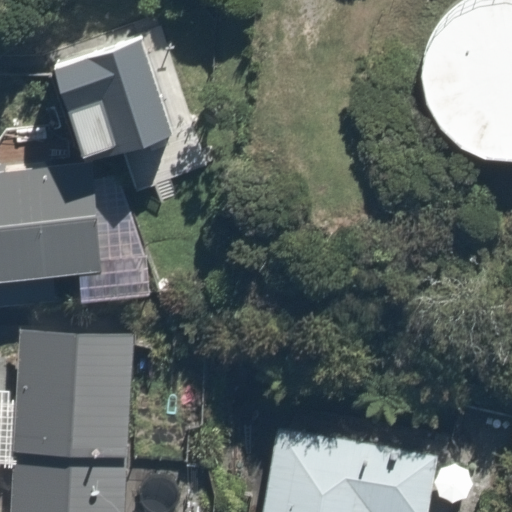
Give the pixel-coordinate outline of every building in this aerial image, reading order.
[(511,161),(511,0),(470,0),(446,18),(431,41),(424,68),(425,95),(436,121),(454,142),(477,156),(504,163),(511,161)] [(88,28),(81,30),(67,34),(29,44),(54,141),(92,131),(106,127),(153,115),(128,18),(88,28)] [(0,166),(0,308),(87,302),(85,268),(78,162),(0,166)] [(18,315),(5,443),(0,487),(0,511),(189,511),(194,463),(172,460),(181,368),(118,361),(122,326),(18,315)] [(410,511),(431,449),(273,432),(248,511),(410,511)]
